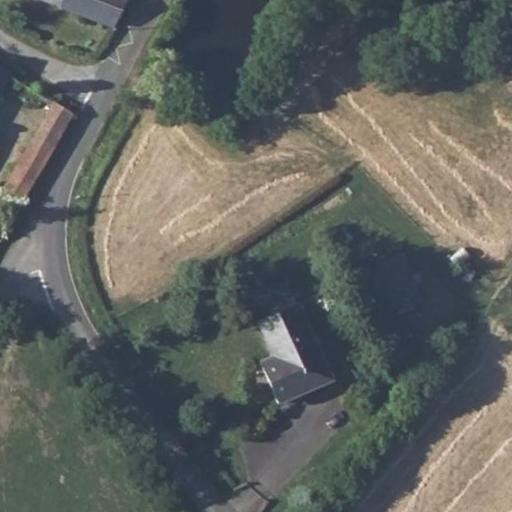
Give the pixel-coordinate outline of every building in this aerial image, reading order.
[(57,0),(118,22),(129,6),(128,0),(57,0)] [(0,50),(0,87),(3,82),(11,69),(12,65),(5,60),(8,56),(0,50)] [(35,83),(11,69),(3,82),(28,95),(35,83)] [(78,106),(53,93),(6,178),(30,191),(78,106)] [(398,252),(359,268),(378,314),(417,298),(398,252)] [(266,338),(293,395),(328,378),(300,320),(266,338)]
